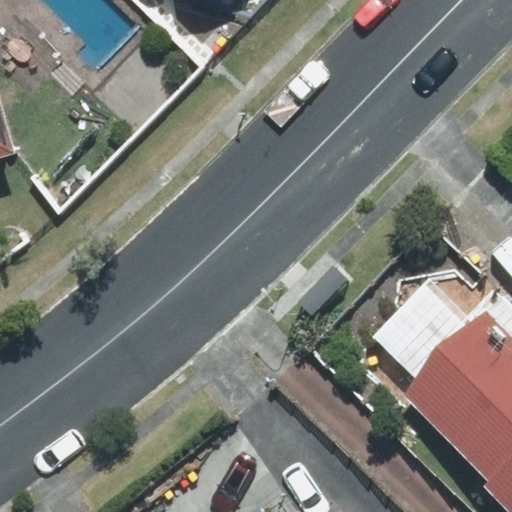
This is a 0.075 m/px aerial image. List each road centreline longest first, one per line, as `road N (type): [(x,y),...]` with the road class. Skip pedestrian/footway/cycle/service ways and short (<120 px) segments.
road 1 (tertiary): [(0,426),(154,309),(462,0)]
road 2 (unknown): [(154,309),(376,511)]
